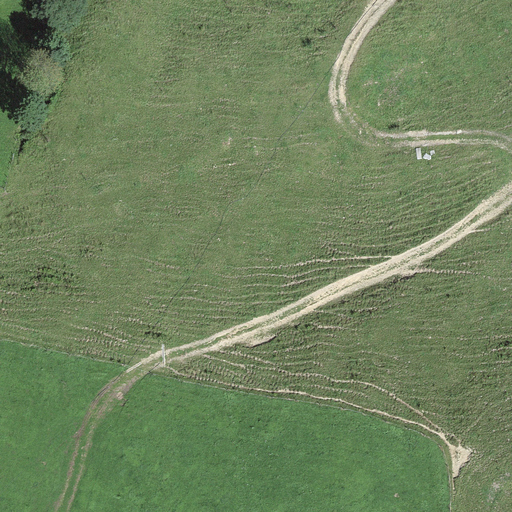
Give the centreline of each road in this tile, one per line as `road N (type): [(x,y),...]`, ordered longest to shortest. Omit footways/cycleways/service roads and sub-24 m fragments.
road 1 (track): [(65,511),(89,437),(132,372),(273,323),(447,240),(506,196),(511,181)]
road 2 (track): [(511,154),(486,139),(404,142),(369,132),(344,110),(339,82),(351,41),(384,0)]
